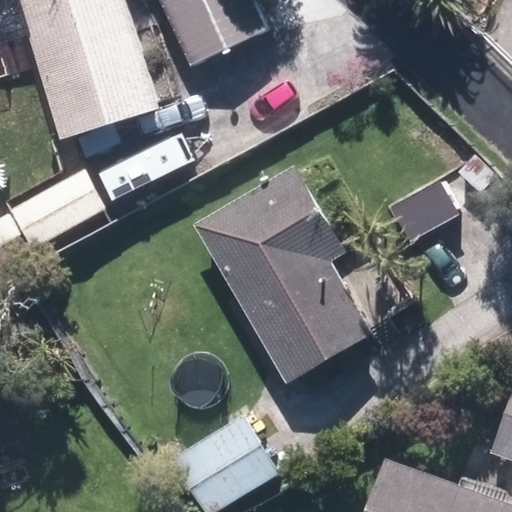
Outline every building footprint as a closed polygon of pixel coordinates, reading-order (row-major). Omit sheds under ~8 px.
[(26,0),(69,136),(169,104),(136,0),(26,0)] [(256,0),(170,0),(200,61),(270,27),(256,0)] [(122,206),(91,159),(16,209),(46,256),(122,206)] [(297,168),(200,224),(292,380),(380,329),(338,257),(346,252),(297,168)] [(511,415),(500,450),(511,454),(511,415)] [(179,460),(212,511),(219,511),(283,472),(247,416),(179,460)] [(511,511),(511,498),(395,457),(375,511),(511,511)]
